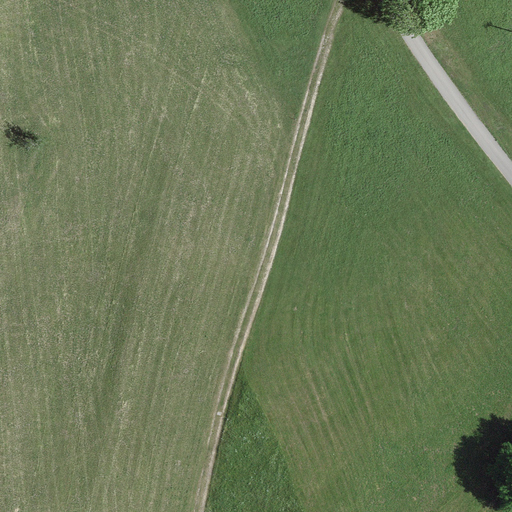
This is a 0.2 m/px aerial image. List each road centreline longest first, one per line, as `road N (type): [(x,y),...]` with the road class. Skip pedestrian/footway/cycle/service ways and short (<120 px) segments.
road 1 (track): [(203,511),(314,95),(353,0)]
road 2 (unclassified): [(511,171),(441,82),(396,0)]
